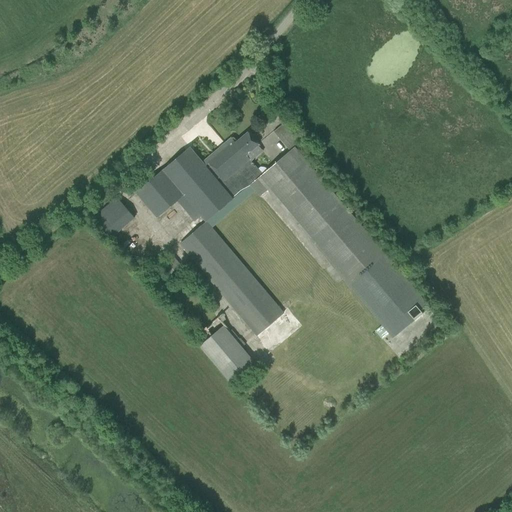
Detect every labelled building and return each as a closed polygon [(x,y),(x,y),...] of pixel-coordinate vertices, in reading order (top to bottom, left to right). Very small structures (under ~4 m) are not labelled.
[(293,148),(294,149),(300,144),(283,124),(273,132),(289,151),(293,148)] [(262,174),(259,171),(246,155),(258,145),(248,132),(235,143),(231,138),(202,163),(190,148),(136,193),(157,217),(176,201),(186,212),(193,206),(206,222),(212,228),(255,191),(249,185),(262,174)] [(289,151),(262,174),(249,185),(255,191),(259,197),(260,196),(267,190),(342,279),(346,284),(391,338),(427,307),(384,256),(303,160),(294,149),(293,148),(289,151)] [(117,197),(94,216),(111,237),(135,217),(117,197)] [(209,226),(206,222),(180,244),(257,335),(283,313),(209,226)] [(186,271),(173,257),(160,268),(173,283),(186,271)] [(223,325),(199,346),(231,385),(256,364),(223,325)]
